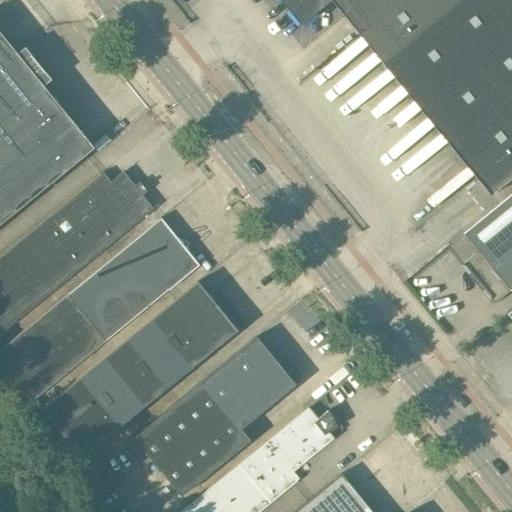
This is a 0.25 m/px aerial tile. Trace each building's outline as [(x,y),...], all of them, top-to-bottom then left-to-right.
[(511,177),(511,0),(283,0),(303,24),(329,3),(488,198),(511,177)] [(0,33),(0,222),(93,147),(42,85),(50,78),(23,46),(15,53),(0,33)] [(103,172),(0,256),(0,333),(153,209),(123,171),(111,181),(103,172)] [(497,303),(511,290),(511,194),(450,245),(497,303)] [(0,353),(36,398),(105,341),(198,265),(160,219),(0,349),(0,353)] [(197,282),(41,409),(81,457),(221,343),(223,345),(246,325),(216,288),(208,295),(197,282)] [(256,337),(132,438),(180,497),(249,440),(240,429),(295,385),(256,337)] [(317,418),(308,407),(180,511),(259,511),(297,481),(290,474),(334,438),(328,432),(337,427),(335,423),(338,421),(336,415),(331,417),(327,410),(317,418)] [(357,460),(293,511),(380,511),(392,503),(357,460)]
